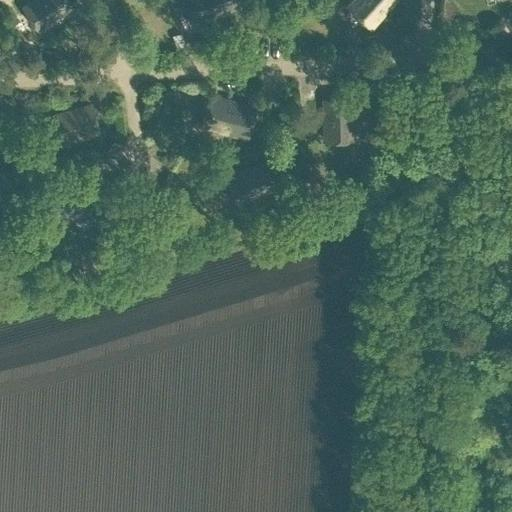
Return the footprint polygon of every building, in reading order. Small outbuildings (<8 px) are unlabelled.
[(39,30),(72,8),(66,0),(33,0),(23,7),(39,30)] [(185,0),(193,24),(240,7),(237,0),(185,0)] [(370,26),(392,0),(355,0),(349,7),(370,26)] [(209,91),(199,126),(246,139),(256,103),(209,91)] [(324,139),(352,138),(350,98),(323,99),(324,139)] [(60,142),(98,131),(90,104),(52,115),(60,142)] [(297,136),(306,134),(303,120),(294,122),(297,136)] [(113,155),(120,143),(113,139),(106,151),(113,155)] [(288,162),(296,157),(288,146),(280,152),(288,162)] [(237,202),(274,186),(262,160),(226,177),(237,202)] [(72,216),(108,199),(97,174),(60,190),(72,216)]
